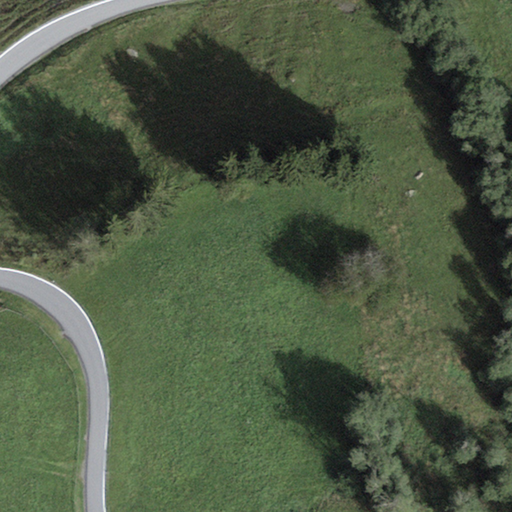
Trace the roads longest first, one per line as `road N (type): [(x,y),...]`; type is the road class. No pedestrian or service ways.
road 1 (unclassified): [(0,277),(51,295),(85,335),(99,387),(96,511)]
road 2 (unclassified): [(138,0),(74,22),(0,75)]
